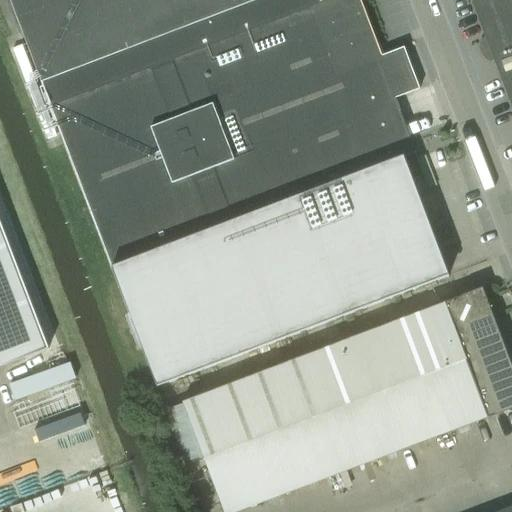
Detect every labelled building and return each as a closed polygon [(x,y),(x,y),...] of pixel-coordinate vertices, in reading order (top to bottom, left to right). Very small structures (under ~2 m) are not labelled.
[(9,0),(44,89),(276,0),(9,0)] [(112,268),(157,387),(449,276),(411,177),(402,181),(394,160),(415,152),(395,98),(419,89),(404,48),(379,57),(357,0),(328,0),(321,3),(320,0),(276,0),(44,89),(112,268)] [(511,0),(471,0),(511,105),(511,0)] [(401,177),(420,169),(417,160),(398,168),(401,177)] [(422,175),(413,178),(418,192),(427,189),(422,175)] [(511,367),(482,292),(443,304),(444,305),(179,391),(222,505),(488,417),(511,409),(511,367)]
